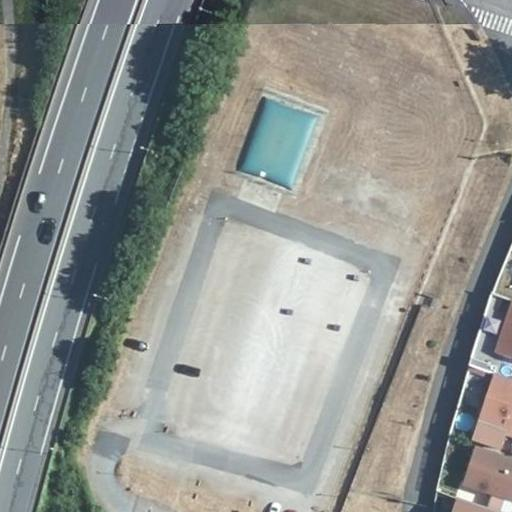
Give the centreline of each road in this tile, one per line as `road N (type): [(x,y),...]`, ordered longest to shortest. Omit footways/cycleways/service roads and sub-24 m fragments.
road 1 (trunk): [(12,511),(65,279),(165,0)]
road 2 (trunk): [(113,0),(0,334)]
road 3 (unknown): [(293,232),(236,391)]
